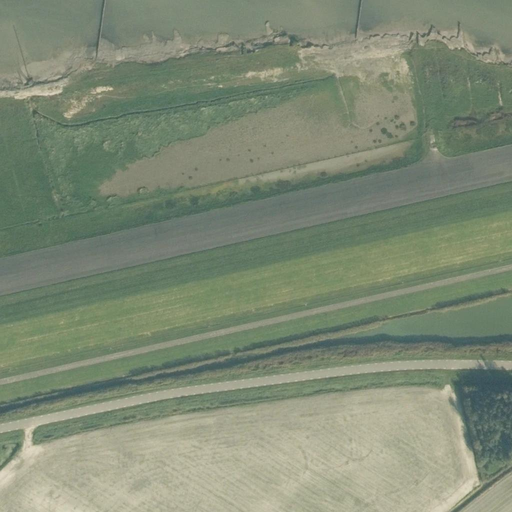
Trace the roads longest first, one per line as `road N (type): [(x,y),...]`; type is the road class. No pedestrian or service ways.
road 1 (track): [(0,291),(511,177)]
road 2 (tertiary): [(0,429),(187,391),(359,368),(511,365)]
